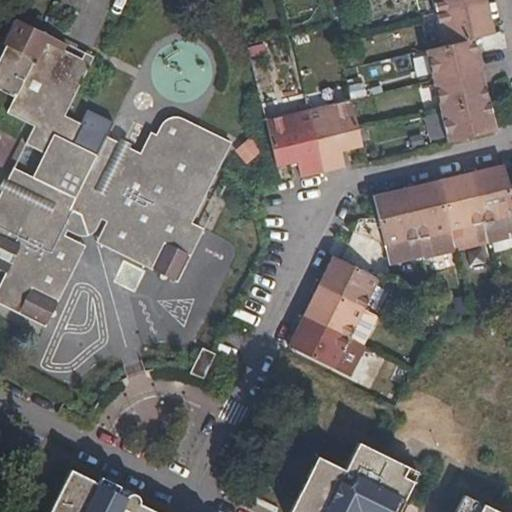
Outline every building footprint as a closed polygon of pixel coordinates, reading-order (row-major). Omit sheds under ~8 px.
[(433,0),(437,14),(486,2),(485,0),(433,0)] [(486,2),(437,14),(444,46),(473,39),(494,34),(486,2)] [(63,116),(92,58),(18,21),(0,56),(0,84),(16,93),(6,111),(34,125),(0,192),(0,268),(6,272),(0,283),(0,302),(47,326),(90,238),(179,282),(205,230),(194,224),(234,143),(181,116),(177,115),(173,116),(169,117),(166,119),(163,122),(156,136),(151,133),(141,156),(108,139),(99,158),(72,144),(82,126),(63,116)] [(426,51),(433,81),(481,69),(473,39),(444,46),(426,51)] [(433,81),(441,112),(488,100),(481,69),(433,81)] [(441,112),(448,142),(496,131),(488,100),(441,112)] [(351,101),(308,111),(323,172),(345,166),(341,151),(362,146),(359,131),(351,101)] [(266,121),(277,167),(298,162),(301,178),(323,172),(308,111),(266,121)] [(471,173),(484,223),(511,215),(511,197),(509,185),(504,166),(471,173)] [(439,180),(456,250),(488,242),(484,223),(471,173),(439,180)] [(423,258),(456,250),(439,180),(407,188),(423,256),(423,258)] [(423,256),(407,188),(374,195),(391,264),(423,256)] [(511,215),(484,223),(488,242),(511,236),(511,215)] [(333,255),(318,286),(355,304),(365,309),(380,279),(342,260),(333,255)] [(318,286),(304,316),(340,334),(355,304),(318,286)] [(355,304),(340,334),(350,339),(365,309),(355,304)] [(304,316),(289,346),(335,369),(350,377),(366,347),(350,339),(340,334),(304,316)] [(203,379),(215,354),(204,349),(193,374),(203,379)] [(399,511),(405,501),(418,475),(358,444),(344,471),(318,457),(289,511),(399,511)] [(150,511),(71,473),(51,511),(150,511)] [(495,511),(464,497),(455,511),(495,511)]
